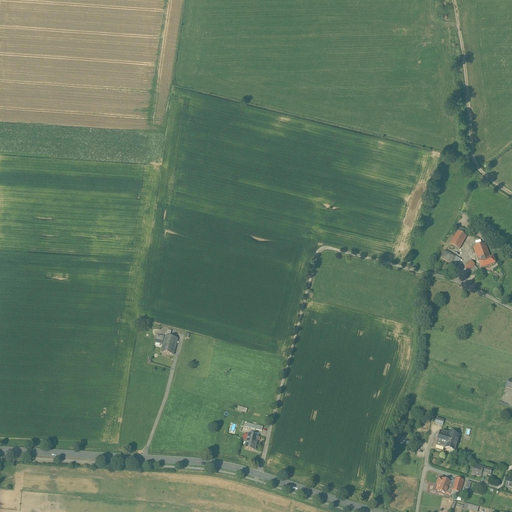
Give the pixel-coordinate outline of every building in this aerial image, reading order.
[(460,225),(449,242),(458,247),(467,232),(468,230),(460,225)] [(483,242),(472,246),(475,254),(473,255),(474,257),(476,257),(477,260),(489,256),(483,242)] [(454,254),(444,248),(440,255),(450,261),(452,259),(454,254)] [(489,256),(477,260),(479,267),(494,262),(492,256),(491,255),(489,256)] [(469,260),(463,267),(467,271),(470,273),(475,266),(472,264),(473,263),(469,260)] [(164,337),(156,335),(155,339),(154,343),(162,345),(164,337)] [(166,336),(161,352),(173,355),(177,339),(170,337),(166,336)] [(458,436),(449,433),(449,434),(440,431),(439,438),(456,443),(458,439),(457,439),(458,436)] [(258,437),(248,434),(245,448),(254,450),(258,437)] [(439,438),(438,438),(436,445),(436,448),(443,450),(444,447),(444,448),(454,451),(455,447),(457,443),(456,443),(439,438)] [(492,469),(478,466),(477,467),(474,466),(472,475),(481,478),(482,471),(486,472),(485,474),(491,475),(492,469)] [(462,484),(454,482),(454,485),(449,484),(450,482),(439,478),(437,483),(440,484),(437,491),(445,494),(446,493),(450,495),(451,491),(460,493),(462,484)]
